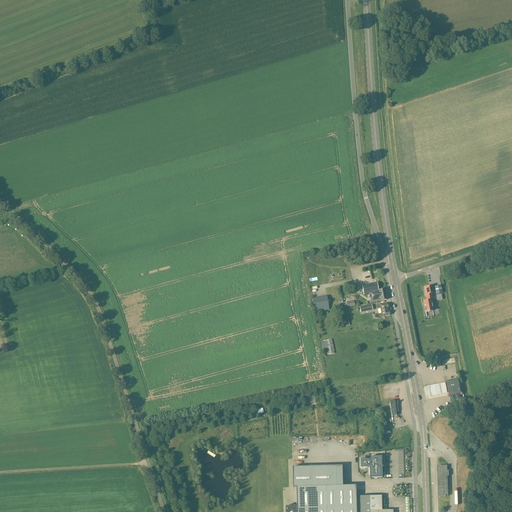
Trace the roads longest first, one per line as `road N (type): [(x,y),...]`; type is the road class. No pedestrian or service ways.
road 1 (unclassified): [(156,511),(82,288),(0,207)]
road 2 (unclassified): [(347,0),(360,171),(383,259),(391,257)]
road 3 (primary): [(391,257),(367,0)]
road 4 (primary): [(426,511),(421,418),(395,279)]
road 5 (unclassified): [(395,279),(511,238)]
